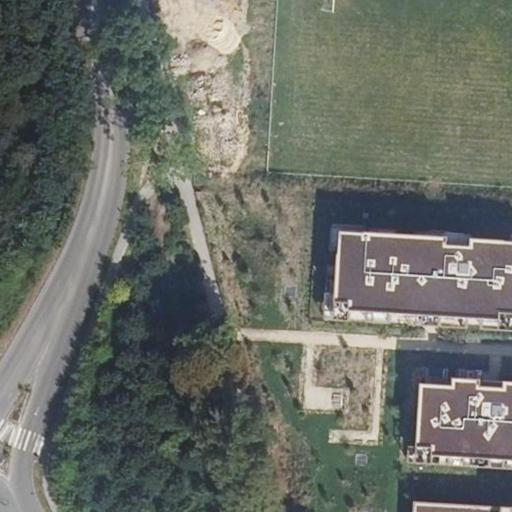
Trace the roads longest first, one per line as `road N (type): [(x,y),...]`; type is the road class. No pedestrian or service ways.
road 1 (motorway): [(370,511),(293,296),(198,88),(143,0)]
road 2 (motorway): [(0,132),(230,511)]
road 3 (tertiary): [(62,296),(110,166),(98,0)]
road 4 (tertiary): [(16,511),(62,296)]
